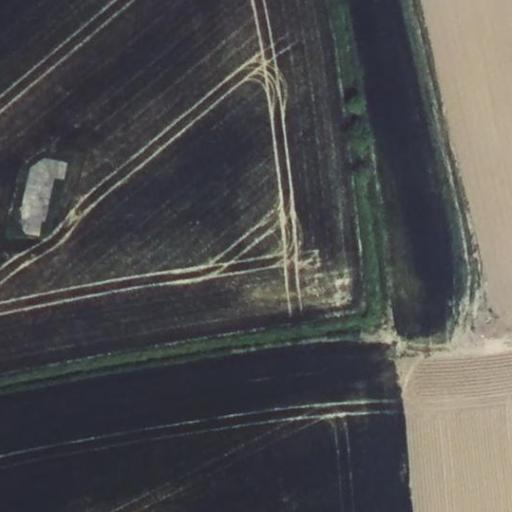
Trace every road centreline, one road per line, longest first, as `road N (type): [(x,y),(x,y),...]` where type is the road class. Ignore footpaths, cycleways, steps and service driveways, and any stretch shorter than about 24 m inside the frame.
road 1 (track): [(0,420),(372,346),(511,338)]
road 2 (track): [(412,0),(493,339)]
